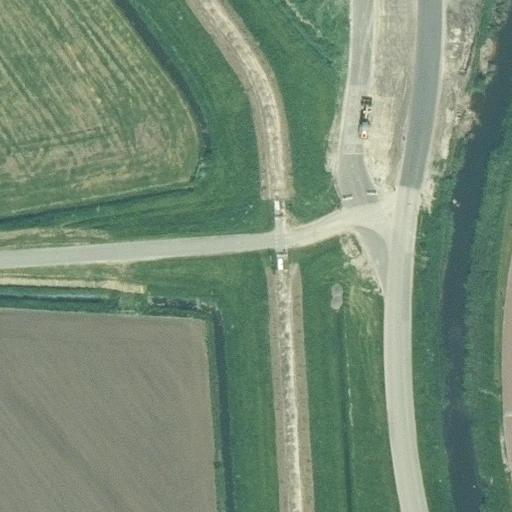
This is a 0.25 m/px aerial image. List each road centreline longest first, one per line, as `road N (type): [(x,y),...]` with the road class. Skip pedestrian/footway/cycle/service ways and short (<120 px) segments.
road 1 (unclassified): [(0,257),(280,239),(353,216),(403,211)]
road 2 (unclassified): [(412,511),(395,348),(403,211)]
road 3 (unclassified): [(403,211),(423,119),(428,0)]
